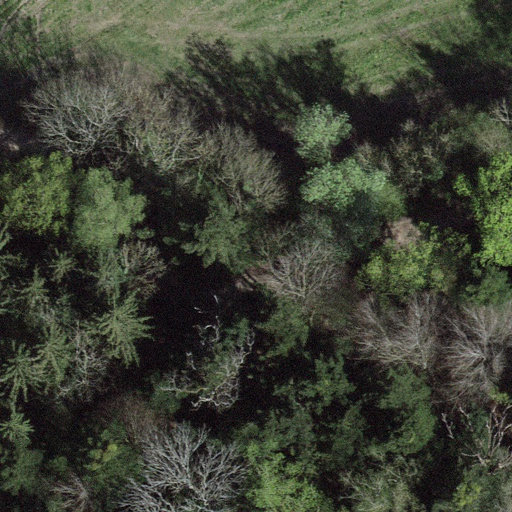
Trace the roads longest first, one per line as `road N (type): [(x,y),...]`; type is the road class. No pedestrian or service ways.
road 1 (track): [(511,207),(379,256),(268,279),(223,216),(156,172),(85,145),(0,136)]
road 2 (track): [(37,511),(234,350),(268,279)]
road 3 (track): [(399,511),(328,404),(268,279)]
